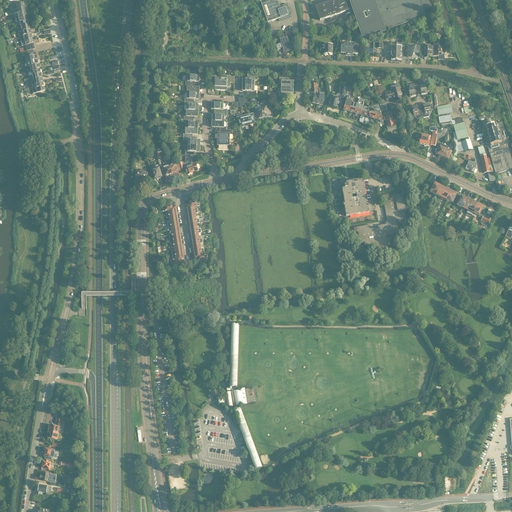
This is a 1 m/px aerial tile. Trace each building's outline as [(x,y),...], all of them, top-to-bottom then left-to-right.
[(335,0),(330,2),(335,16),(351,10),(347,0),(335,0)] [(348,0),(362,38),(379,32),(380,33),(380,35),(386,33),(385,31),(385,30),(426,16),(425,13),(426,12),(426,11),(433,8),(430,0),(348,0)] [(279,22),(292,17),(287,4),(280,7),(278,2),(260,1),(268,23),(278,19),(279,22)] [(315,7),(320,21),(335,16),(330,2),(322,4),(315,7)] [(22,3),(13,5),(14,9),(13,9),(13,13),(9,14),(9,16),(25,12),(24,6),(23,3),(22,3)] [(28,21),(26,17),(18,19),(19,21),(16,22),(12,23),(13,25),(16,24),(28,21)] [(32,39),(31,34),(23,36),(23,39),(14,41),(15,43),(20,42),(32,39)] [(291,50),(287,38),(280,40),(282,44),(276,46),(277,52),(284,50),(285,52),(291,50),(292,51),(292,50),(291,50)] [(33,44),(32,39),(20,42),(21,46),(25,46),(26,51),(33,50),(34,49),(33,44)] [(378,42),(374,43),(374,49),(383,49),(383,44),(382,44),(382,41),(378,42)] [(345,56),(349,56),(350,43),(346,42),(346,44),(341,44),(341,54),(346,54),(345,56)] [(354,43),(350,43),(349,56),(353,56),(353,54),(358,55),(358,44),(353,44),(354,43)] [(402,59),(402,54),(402,47),(402,44),(397,44),(397,47),(391,47),(391,60),(402,61),(402,59)] [(433,57),(433,47),(434,45),(425,44),(425,46),(422,46),(422,51),(425,51),(424,59),(428,60),(428,57),(433,57)] [(324,54),(325,55),(327,55),(333,55),(333,46),(324,45),(324,54)] [(444,60),(445,48),(442,48),(439,45),(434,45),(433,47),(433,57),(438,57),(438,60),(444,60)] [(419,59),(420,47),(416,46),(415,46),(408,46),(408,54),(408,60),(411,60),(412,58),(419,59)] [(39,69),(38,64),(29,67),(30,69),(27,70),(25,70),(25,72),(28,72),(39,69)] [(41,78),(40,73),(29,76),(29,79),(25,80),(24,80),(24,82),(25,82),(41,78)] [(185,81),(185,85),(194,85),(194,82),(199,82),(200,76),(188,76),(188,81),(185,81)] [(215,91),(216,91),(219,91),(221,91),(221,79),(216,79),(216,77),(212,77),(212,85),(215,85),(215,91)] [(227,79),(221,79),(221,91),(223,91),(225,91),(227,91),(227,85),(230,86),(230,77),(227,77),(227,79)] [(243,80),(243,81),(243,82),(243,84),(242,86),(254,86),(255,81),(257,81),(257,77),(249,77),(249,80),(243,80)] [(282,82),(281,87),(293,88),(293,86),(293,85),(293,83),(293,82),(288,81),(288,78),(280,78),(279,82),(282,82)] [(420,83),(416,84),(418,90),(420,89),(422,95),(427,94),(426,85),(424,85),(424,83),(422,82),(420,83)] [(32,90),(44,87),(42,83),(32,85),(32,87),(32,88),(27,89),(27,91),(31,90),(32,90)] [(410,97),(416,96),(415,90),(418,90),(416,84),(413,85),(413,84),(411,84),(409,86),(410,88),(408,88),(410,97)] [(193,88),(194,85),(185,85),(185,88),(187,88),(187,93),(199,94),(199,93),(199,92),(199,91),(199,90),(199,88),(193,88)] [(375,87),(378,97),(384,95),(381,85),(375,87)] [(254,86),(242,86),(242,88),(243,90),(242,92),(247,92),(247,95),(251,95),(251,97),(254,98),(256,98),(256,92),(254,91),(254,86)] [(315,93),(315,94),(319,95),(319,92),(318,92),(318,88),(310,88),(310,86),(308,86),(308,93),(315,93)] [(293,88),(281,87),(281,93),(279,92),(279,96),(287,96),(287,93),(293,94),(293,92),(293,91),(293,90),(293,89),(293,88)] [(345,99),(345,88),(339,88),(339,94),(338,94),(334,107),(338,109),(339,105),(341,104),(341,102),(340,101),(341,98),(345,99)] [(399,88),(392,90),(392,91),(385,93),(387,100),(394,98),(395,102),(403,100),(401,95),(402,94),(401,93),(399,88)] [(334,107),(338,94),(332,92),(328,106),(334,107)] [(199,94),(187,93),(187,99),(185,99),(185,102),(193,102),(193,100),(199,100),(199,98),(199,96),(199,95),(199,94)] [(352,100),(353,100),(352,97),(348,96),(347,99),(347,98),(343,110),(344,110),(344,111),(346,112),(347,111),(349,112),(352,100)] [(357,101),(353,100),(352,100),(349,112),(350,112),(350,113),(352,113),(354,113),(357,101)] [(363,103),(357,101),(354,113),(355,114),(357,115),(358,115),(360,115),(362,107),(363,103)] [(193,105),(193,102),(185,102),(184,105),(187,106),(186,111),(198,111),(198,110),(198,109),(198,107),(198,105),(193,105)] [(223,104),(212,104),(211,110),(217,110),(217,113),(218,113),(227,114),(227,110),(225,110),(225,109),(228,104),(223,104)] [(424,111),(422,112),(423,118),(426,117),(427,118),(429,117),(430,116),(430,114),(431,114),(429,104),(423,105),(424,111)] [(438,115),(452,113),(451,105),(437,107),(438,115)] [(264,117),(261,106),(255,108),(258,119),(259,119),(261,119),(261,118),(264,117)] [(269,112),(268,107),(262,109),(264,117),(270,115),(271,114),(270,111),(269,112)] [(367,108),(362,107),(360,115),(361,115),(361,116),(363,117),(364,116),(367,117),(367,118),(369,118),(370,118),(367,108)] [(367,108),(370,118),(372,119),(375,120),(376,120),(373,110),(372,107),(367,108)] [(420,118),(423,118),(422,112),(419,112),(418,107),(412,108),(414,117),(415,117),(415,118),(417,119),(419,119),(420,118)] [(379,109),(373,110),(376,120),(379,120),(379,121),(382,122),(383,121),(379,109)] [(394,126),(390,110),(385,112),(385,111),(382,112),(384,121),(386,120),(388,127),(387,127),(388,131),(396,129),(395,126),(394,126)] [(198,111),(186,111),(186,116),(184,116),(184,120),(192,120),(192,117),(198,117),(198,116),(198,114),(198,113),(198,112),(198,111)] [(213,116),(213,117),(212,119),(212,120),(212,122),(224,122),(224,117),(227,117),(227,114),(218,113),(218,116),(213,116)] [(440,123),(452,121),(451,115),(439,118),(440,123)] [(465,152),(473,150),(470,140),(469,140),(464,123),(462,118),(454,120),(454,121),(456,126),(453,127),(452,127),(456,152),(459,152),(464,151),(465,152)] [(192,123),(192,120),(184,120),(184,123),(186,123),(186,129),(198,129),(198,127),(198,125),(198,123),(192,123)] [(508,140),(502,122),(492,125),(492,124),(489,121),(483,122),(484,128),(486,127),(489,137),(485,138),(488,150),(500,147),(501,147),(503,143),(503,142),(508,140)] [(224,122),(212,122),(212,126),(212,128),(218,128),(218,130),(224,131),(226,131),(226,128),(224,128),(224,122)] [(444,129),(444,128),(442,128),(442,129),(442,131),(437,131),(437,133),(437,138),(441,139),(441,135),(447,135),(447,129),(444,129)] [(198,129),(186,129),(185,134),(183,134),(183,137),(191,138),(191,137),(192,135),(197,135),(197,133),(197,132),(198,131),(198,129)] [(224,131),(218,130),(216,130),(216,134),(218,134),(217,146),(219,146),(223,146),(224,131)] [(232,131),(226,131),(224,131),(223,146),(226,146),(228,146),(229,146),(230,135),(232,135),(232,131)] [(429,146),(430,137),(430,136),(423,135),(423,136),(421,136),(419,145),(424,146),(426,147),(426,146),(429,146)] [(194,137),(191,137),(191,138),(183,137),(183,141),(188,141),(188,146),(200,147),(200,145),(200,143),(200,142),(200,141),(194,141),(194,137)] [(442,157),(446,149),(442,147),(443,146),(440,145),(436,155),(439,156),(439,157),(441,158),(442,157)] [(200,147),(188,146),(188,152),(186,152),(185,155),(194,156),(194,152),(199,153),(200,151),(200,149),(200,148),(200,147)] [(488,173),(490,182),(496,181),(492,166),(491,166),(489,160),(486,160),(483,147),(477,148),(480,157),(484,174),(488,173)] [(508,170),(502,151),(501,151),(500,147),(488,150),(495,173),(496,174),(507,170),(508,170)] [(446,149),(442,157),(443,157),(443,159),(445,160),(446,159),(448,160),(452,151),(450,149),(449,150),(446,149)] [(170,161),(168,162),(172,175),(174,174),(175,174),(177,174),(177,173),(178,173),(175,163),(171,164),(170,161)] [(169,175),(172,175),(168,162),(165,162),(166,165),(162,166),(166,176),(167,176),(169,176),(169,175)] [(465,170),(474,173),(477,165),(469,162),(465,170)] [(188,165),(185,166),(185,168),(188,175),(192,174),(192,172),(198,170),(196,164),(188,167),(188,165)] [(163,177),(160,167),(159,168),(158,166),(155,166),(152,167),(152,168),(152,170),(151,170),(154,180),(163,177)] [(137,175),(134,174),(132,179),(135,180),(136,179),(139,180),(139,182),(141,182),(141,181),(145,182),(147,176),(148,174),(147,172),(146,172),(145,172),(138,170),(137,175)] [(366,201),(363,181),(355,183),(355,181),(351,182),(346,183),(346,185),(345,185),(345,188),(342,189),(345,204),(344,204),(344,207),(346,217),(347,217),(347,220),(372,215),(372,216),(376,215),(375,211),(373,199),(366,201)] [(434,185),(429,182),(428,186),(433,188),(432,189),(431,190),(430,191),(431,192),(430,193),(436,195),(440,186),(435,183),(434,185)] [(442,186),(441,186),(440,186),(436,195),(442,198),(446,189),(443,188),(443,187),(442,186)] [(447,200),(451,191),(450,190),(449,190),(448,190),(446,189),(442,198),(447,200)] [(457,194),(451,191),(447,200),(453,203),(454,203),(454,201),(454,200),(457,194)] [(389,195),(383,196),(387,222),(386,225),(378,226),(378,228),(370,229),(368,228),(368,225),(354,228),(354,232),(356,232),(359,233),(359,235),(355,236),(356,240),(358,240),(360,241),(360,243),(366,242),(367,244),(372,243),(373,247),(375,247),(377,248),(378,250),(382,250),(382,248),(388,247),(387,245),(389,243),(391,242),(390,238),(386,239),(386,237),(387,235),(399,233),(398,222),(396,223),(396,221),(406,219),(405,210),(406,210),(403,197),(401,198),(401,194),(395,195),(395,197),(392,197),(391,198),(391,199),(390,200),(389,195)] [(457,205),(463,208),(467,199),(465,198),(465,197),(463,196),(462,197),(462,196),(457,205)] [(468,199),(467,199),(463,208),(468,211),(473,202),(470,200),(468,199)] [(475,202),(473,202),(468,211),(474,213),(478,204),(477,204),(477,203),(475,202)] [(480,205),(478,204),(474,213),(479,216),(483,208),(483,207),(482,206),(481,205),(480,205)] [(488,225),(491,219),(484,215),(481,221),(488,225)] [(238,326),(231,325),(229,388),(236,388),(238,326)] [(245,405),(243,390),(233,392),(233,388),(235,388),(235,376),(231,375),(230,388),(228,389),(228,391),(231,391),(231,392),(223,393),(224,399),(223,400),(223,402),(224,402),(225,402),(226,408),(234,407),(234,408),(231,408),(231,411),(234,411),(236,417),(238,422),(242,421),(238,409),(240,409),(239,406),(245,405)] [(255,395),(247,396),(248,404),(255,403),(255,395)] [(255,470),(261,467),(240,409),(233,411),(255,470)] [(50,426),(49,431),(49,432),(59,434),(59,431),(60,430),(61,429),(60,428),(60,423),(62,423),(62,420),(57,419),(55,427),(50,426)] [(48,434),(48,438),(58,440),(58,441),(59,441),(60,441),(61,441),(61,440),(62,437),(61,437),(61,434),(59,434),(49,432),(49,434),(48,434)] [(44,451),(44,453),(44,457),(45,457),(52,458),(53,458),(54,458),(55,453),(54,453),(54,450),(45,448),(45,451),(44,451)] [(45,462),(43,461),(43,465),(42,465),(42,467),(42,468),(49,470),(50,463),(48,462),(45,461),(45,462)] [(55,483),(56,476),(42,473),(42,476),(41,475),(40,479),(43,480),(43,481),(55,483)] [(38,488),(38,491),(38,492),(39,492),(38,494),(42,495),(42,493),(47,493),(46,495),(51,495),(52,487),(39,485),(39,488),(38,488)]
